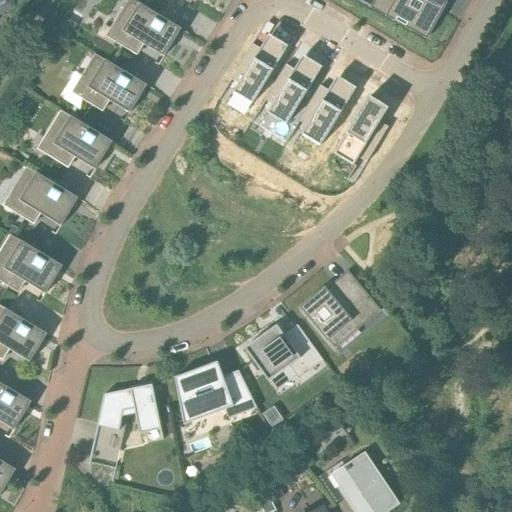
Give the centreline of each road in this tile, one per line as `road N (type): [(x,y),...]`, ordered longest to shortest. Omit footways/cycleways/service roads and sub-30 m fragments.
road 1 (residential): [(96,331),(93,294),(118,226),(249,19),(295,10),(438,93)]
road 2 (residential): [(438,93),(386,173),(335,229),(245,301),(175,334),(129,342),(96,331)]
road 3 (residential): [(96,331),(74,355),(35,511)]
